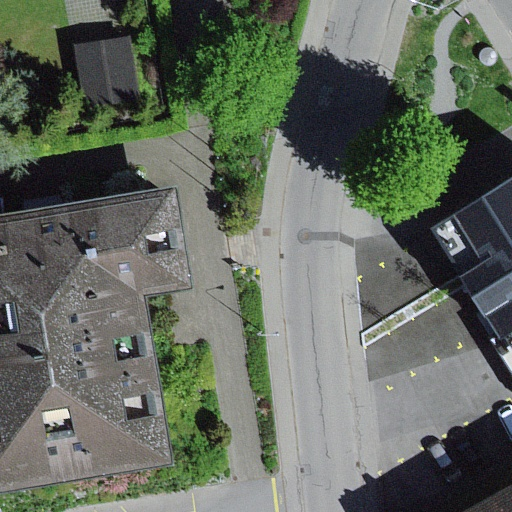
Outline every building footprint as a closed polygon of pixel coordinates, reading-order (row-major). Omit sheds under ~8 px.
[(133,37),(83,43),(90,106),(141,100),(133,37)] [(511,186),(442,230),(455,250),(479,290),(509,335),(503,338),(497,342),(511,364),(511,186)] [(192,187),(0,218),(0,491),(189,461),(163,297),(209,289),(192,187)] [(479,290),(455,250),(436,262),(460,301),(479,290)] [(511,511),(511,496),(484,511),(511,511)]
